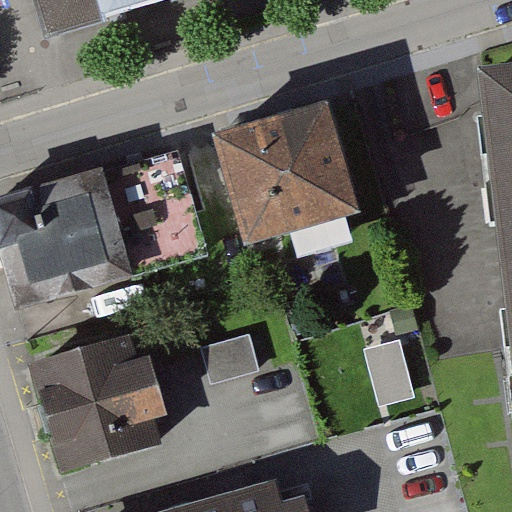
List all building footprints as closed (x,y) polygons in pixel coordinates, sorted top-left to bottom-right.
[(219,0),(23,0),(38,51),(220,0),(219,0)] [(511,69),(472,74),(511,431),(511,69)] [(324,109),(205,139),(233,249),(352,220),(324,109)] [(172,148),(0,200),(0,278),(14,323),(207,264),(172,148)] [(403,340),(369,350),(385,406),(419,396),(403,340)] [(127,342),(27,372),(60,483),(158,453),(151,430),(165,426),(148,368),(135,371),(127,342)] [(271,488),(191,511),(302,511),(299,504),(278,510),(271,488)]
